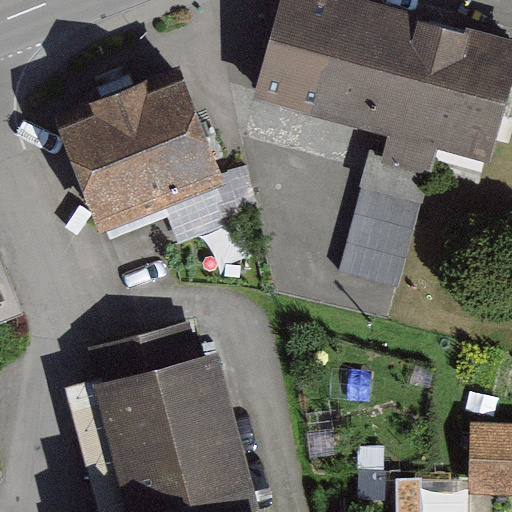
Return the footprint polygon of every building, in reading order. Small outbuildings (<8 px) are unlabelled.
[(511,86),(511,44),(348,0),(282,0),(255,102),(390,139),(386,154),(373,151),(340,271),(401,288),(440,149),(491,163),(511,86)] [(229,187),(182,69),(54,120),(101,238),(229,187)] [(258,511),(218,359),(97,390),(129,511),(258,511)] [(129,511),(97,390),(70,397),(100,511),(129,511)] [(511,425),(471,425),(469,495),(511,496),(511,425)]
